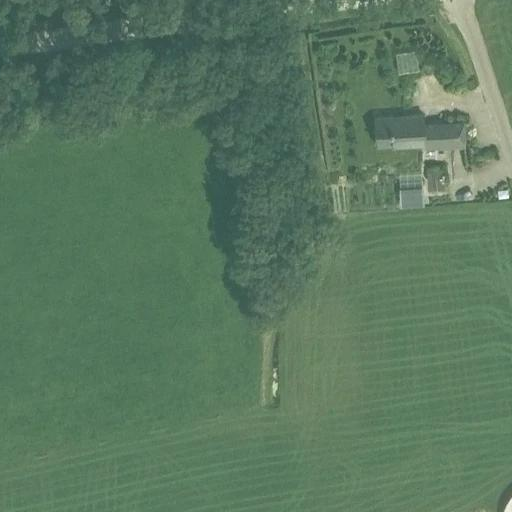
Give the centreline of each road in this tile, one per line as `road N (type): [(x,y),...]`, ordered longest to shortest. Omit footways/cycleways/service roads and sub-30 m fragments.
road 1 (tertiary): [(0,54),(362,0)]
road 2 (track): [(511,160),(461,0)]
